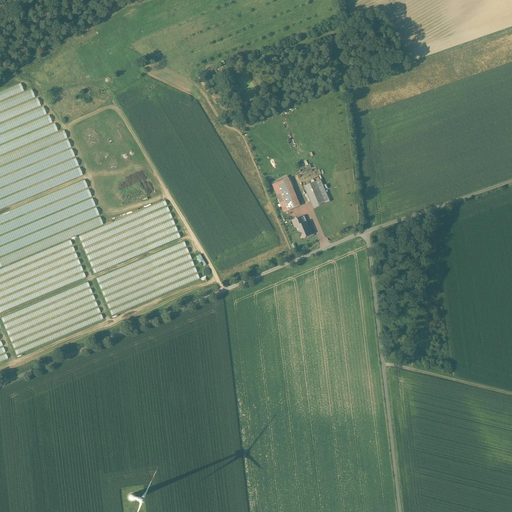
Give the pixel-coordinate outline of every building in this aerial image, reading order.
[(93,40),(72,55),(82,68),(92,61),(95,59),(91,54),(104,46),(103,45),(117,37),(112,29),(93,40)] [(131,46),(110,61),(117,71),(139,56),(131,46)] [(92,61),(82,68),(88,78),(99,71),(92,61)] [(0,101),(24,92),(21,84),(0,92),(0,101)] [(0,112),(36,99),(33,91),(0,103),(0,112)] [(0,144),(53,124),(50,116),(0,135),(0,144)] [(65,132),(0,156),(0,165),(68,139),(65,132)] [(0,176),(72,149),(69,141),(0,167),(0,176)] [(0,177),(0,186),(76,158),(73,150),(0,177)] [(0,197),(80,167),(77,159),(0,188),(0,197)] [(81,169),(0,198),(0,208),(84,177),(81,169)] [(274,184),(283,212),(301,206),(291,178),(274,184)] [(320,179),(304,186),(313,209),(330,202),(320,179)] [(0,222),(89,189),(86,181),(0,213),(0,222)] [(93,199),(0,234),(0,243),(96,207),(93,199)] [(80,240),(95,276),(184,239),(169,203),(80,240)] [(302,224),(300,218),(293,221),(295,227),(297,227),(299,232),(298,233),(300,238),(301,237),(302,238),(311,234),(306,223),(306,222),(302,224)] [(0,273),(0,314),(0,315),(89,279),(74,243),(0,273)] [(97,281),(112,317),(201,280),(186,244),(97,281)] [(2,320),(17,356),(106,320),(91,284),(2,320)] [(0,363),(10,359),(0,334),(0,363)]
